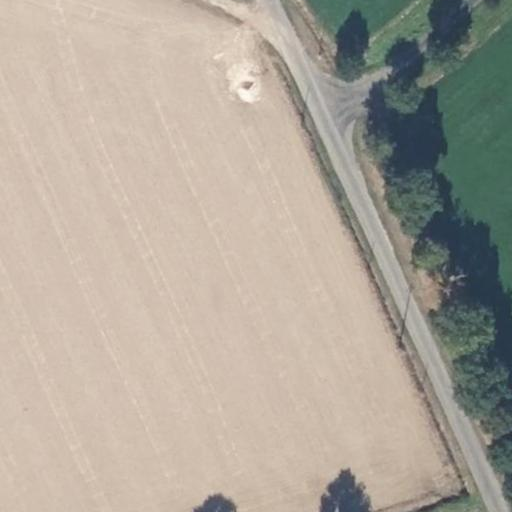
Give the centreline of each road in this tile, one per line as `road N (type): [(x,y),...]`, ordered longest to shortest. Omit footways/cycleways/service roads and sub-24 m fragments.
road 1 (unclassified): [(502,511),(329,119)]
road 2 (unclassified): [(329,119),(467,0)]
road 3 (unclassified): [(329,119),(267,0)]
